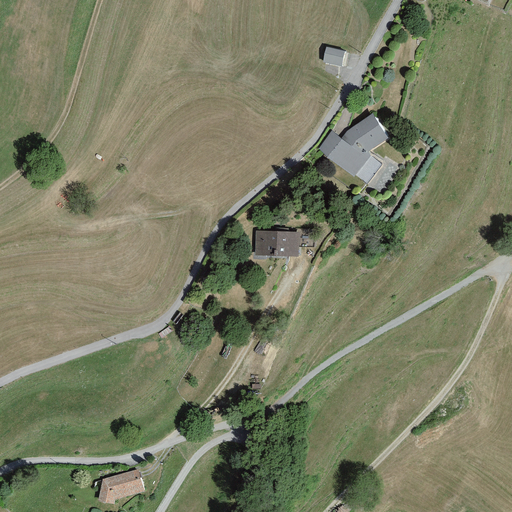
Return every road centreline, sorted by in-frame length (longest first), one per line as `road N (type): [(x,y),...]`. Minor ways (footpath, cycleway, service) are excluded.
road 1 (track): [(326,511),(454,378),(511,256)]
road 2 (track): [(161,446),(228,375),(290,271)]
road 3 (track): [(0,186),(59,126),(98,0)]
